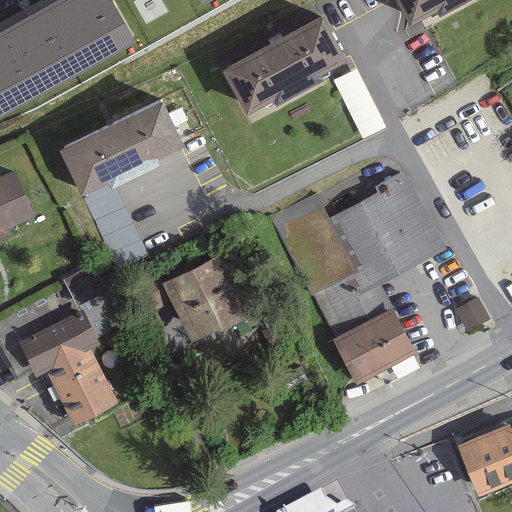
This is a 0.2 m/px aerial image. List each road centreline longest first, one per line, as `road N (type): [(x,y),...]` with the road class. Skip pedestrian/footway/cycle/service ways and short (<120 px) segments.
road 1 (primary): [(212,511),(368,434)]
road 2 (primary): [(368,434),(511,355)]
road 3 (residential): [(511,407),(393,453),(368,434)]
